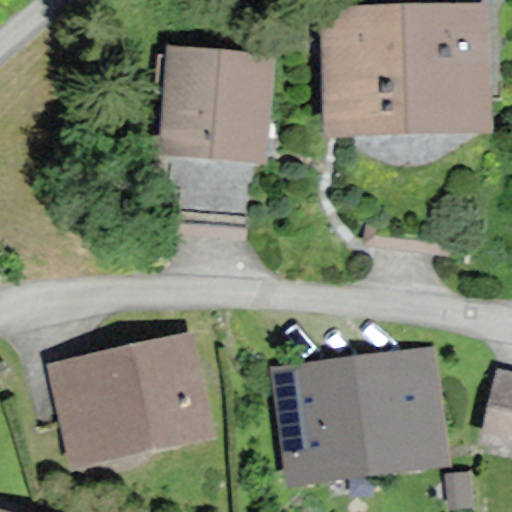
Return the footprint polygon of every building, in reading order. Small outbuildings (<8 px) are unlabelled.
[(470,98),(502,98),(500,26),(425,28),(425,16),(385,18),(386,30),(343,31),(345,116),(470,112),(470,98)] [(255,150),(262,69),(163,60),(161,90),(178,91),(174,143),(255,150)] [(253,167),(173,160),(167,222),(248,229),(253,167)] [(385,166),(376,236),(440,243),(449,174),(385,166)] [(180,355),(61,382),(76,450),(195,424),(180,355)] [(421,368),(292,384),(302,464),(431,447),(421,368)] [(511,381),(510,381),(495,437),(511,441),(511,381)]
